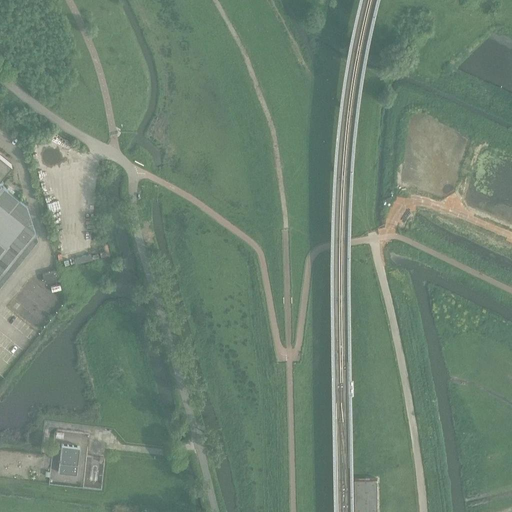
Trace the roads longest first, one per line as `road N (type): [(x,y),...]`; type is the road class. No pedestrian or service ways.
road 1 (unclassified): [(132,176),(134,227),(214,511)]
road 2 (unclassified): [(423,511),(403,367),(372,239)]
road 3 (unknown): [(0,146),(34,206),(41,243),(0,306)]
road 4 (unclassified): [(132,176),(0,77)]
